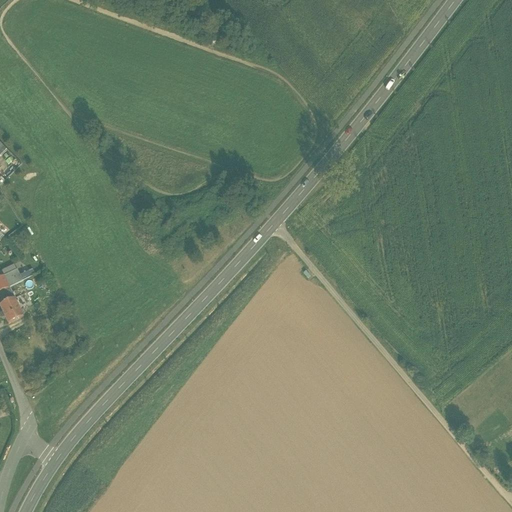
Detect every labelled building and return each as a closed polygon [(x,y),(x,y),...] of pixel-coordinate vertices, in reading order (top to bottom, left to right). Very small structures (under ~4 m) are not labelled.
[(26,267),(18,271),(22,281),(31,277),(26,267)] [(17,270),(4,276),(9,287),(22,281),(18,271),(17,270)] [(4,276),(0,278),(0,292),(9,287),(4,276)] [(0,299),(12,293),(9,287),(0,292),(0,299)] [(0,305),(15,298),(12,293),(0,299),(0,305)] [(0,305),(0,307),(9,324),(23,317),(15,298),(0,305)] [(30,310),(33,317),(40,314),(36,307),(30,310)]
